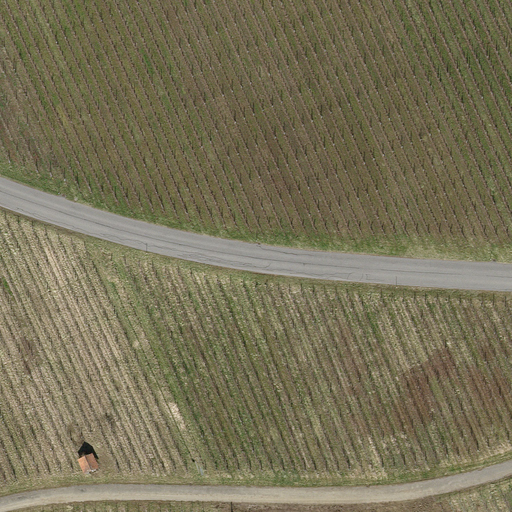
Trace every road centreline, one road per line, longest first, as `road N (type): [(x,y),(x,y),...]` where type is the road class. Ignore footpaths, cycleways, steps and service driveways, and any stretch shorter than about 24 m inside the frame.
road 1 (unclassified): [(511,280),(227,258),(129,237),(0,194)]
road 2 (track): [(0,511),(456,490),(511,468)]
